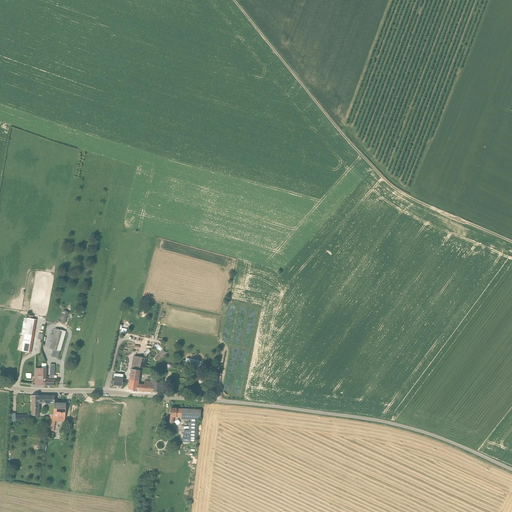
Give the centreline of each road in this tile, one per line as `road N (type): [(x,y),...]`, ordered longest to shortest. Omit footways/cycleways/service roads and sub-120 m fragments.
road 1 (unclassified): [(511,469),(368,419),(0,386)]
road 2 (track): [(233,0),(393,187),(511,242)]
